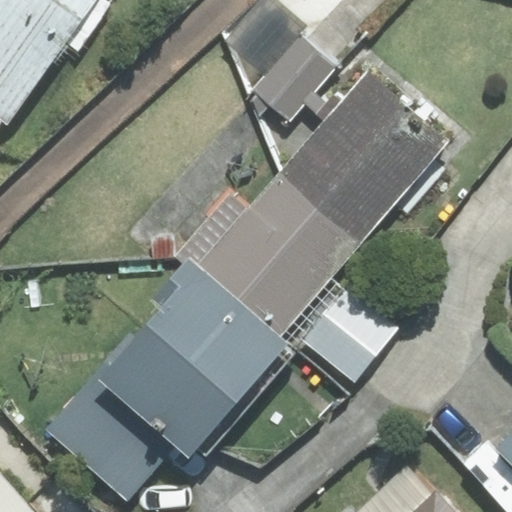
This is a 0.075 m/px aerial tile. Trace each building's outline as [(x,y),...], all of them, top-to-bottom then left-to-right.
[(0,0),(0,122),(1,121),(7,125),(96,0),(0,0)] [(314,93),(337,65),(300,35),(255,90),(291,120),(305,103),(314,93)] [(448,141),(370,72),(346,98),(338,91),(326,104),(314,93),(305,103),(327,121),(284,170),(362,238),(448,141)] [(362,238),(284,170),(199,265),(279,335),(362,238)] [(287,342),(279,335),(199,265),(188,255),(169,277),(180,287),(99,378),(176,445),(187,455),(287,342)] [(303,337),(354,379),(397,328),(346,286),(303,337)] [(127,499),(176,445),(99,378),(51,431),(127,499)] [(511,435),(499,449),(511,461),(511,435)] [(0,511),(33,511),(0,474),(0,511)] [(455,511),(432,486),(403,511),(455,511)]
